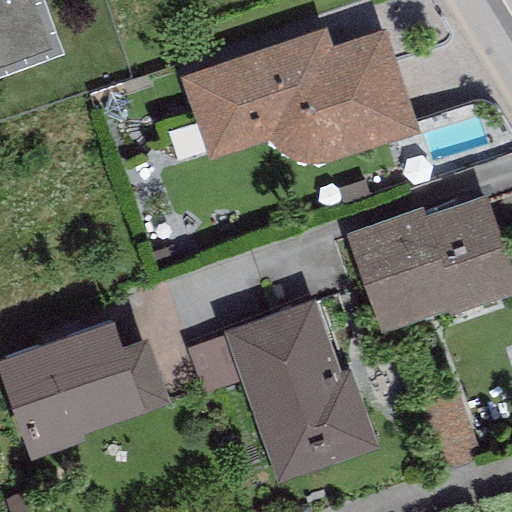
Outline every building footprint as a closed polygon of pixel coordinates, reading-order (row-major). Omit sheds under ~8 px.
[(0,0),(0,59),(61,37),(47,0),(0,0)] [(327,15),(179,65),(210,151),(271,136),(277,144),(284,149),(296,155),(312,156),(329,155),(354,147),(419,124),(384,18),(332,35),(327,15)] [(426,210),(350,237),(351,239),(386,338),(450,315),(452,320),(511,299),(511,258),(490,198),(430,219),(426,210)] [(223,319),(277,474),(378,439),(350,360),(340,363),(313,287),(223,319)] [(114,318),(0,357),(0,369),(31,458),(86,439),(83,431),(170,400),(148,337),(124,345),(114,318)]
